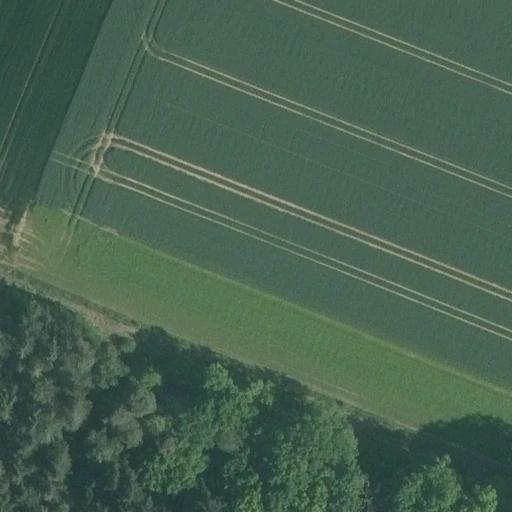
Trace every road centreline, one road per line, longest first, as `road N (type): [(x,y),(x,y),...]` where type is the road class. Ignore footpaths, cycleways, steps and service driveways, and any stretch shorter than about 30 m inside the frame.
road 1 (track): [(432,443),(0,277)]
road 2 (track): [(50,511),(120,325)]
